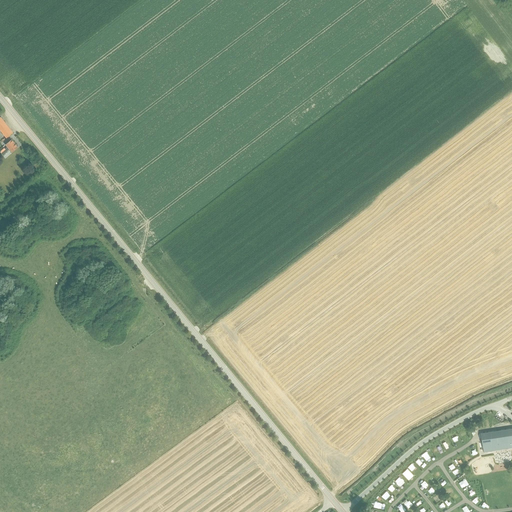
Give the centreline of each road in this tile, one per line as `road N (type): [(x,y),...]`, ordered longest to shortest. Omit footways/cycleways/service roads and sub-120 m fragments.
road 1 (tertiary): [(332,500),(0,97)]
road 2 (unclassified): [(342,511),(432,435),(495,403)]
